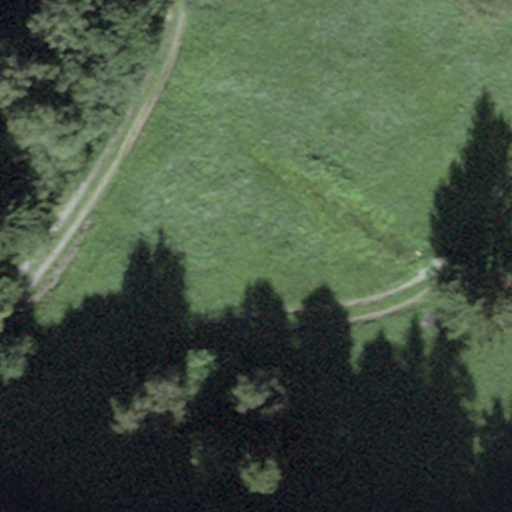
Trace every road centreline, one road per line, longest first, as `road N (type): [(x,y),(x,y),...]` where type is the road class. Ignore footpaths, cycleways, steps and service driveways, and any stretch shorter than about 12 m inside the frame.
road 1 (track): [(0,405),(209,325),(391,302),(446,272),(511,201)]
road 2 (track): [(0,296),(67,224),(169,42),(173,0)]
